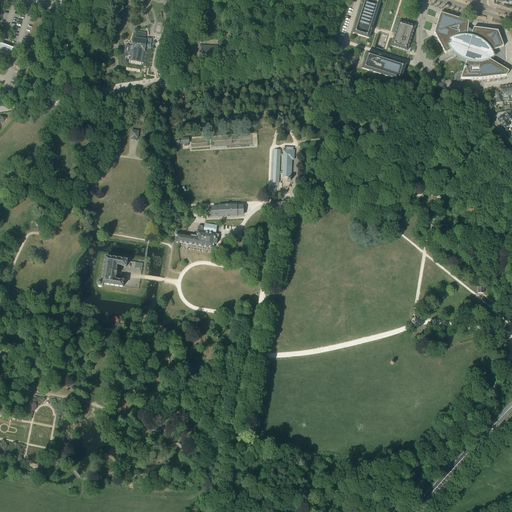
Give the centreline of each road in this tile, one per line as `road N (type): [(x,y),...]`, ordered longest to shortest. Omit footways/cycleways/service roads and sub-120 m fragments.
road 1 (unclassified): [(319,56),(34,104),(24,99)]
road 2 (track): [(219,511),(210,494),(231,375),(253,352)]
road 3 (primary): [(415,511),(511,407)]
road 4 (track): [(66,209),(51,231),(25,237),(0,299)]
